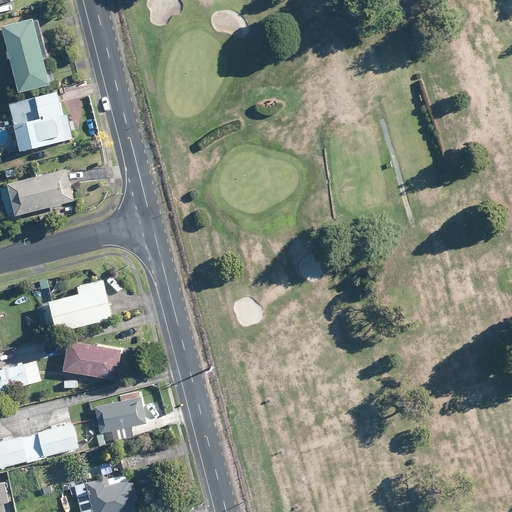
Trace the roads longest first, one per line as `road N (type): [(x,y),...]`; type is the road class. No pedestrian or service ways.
road 1 (residential): [(225,511),(150,221)]
road 2 (residential): [(150,221),(93,0)]
road 3 (residential): [(0,261),(150,221)]
